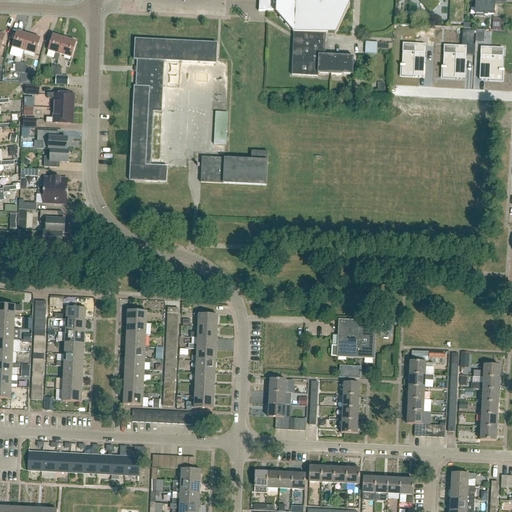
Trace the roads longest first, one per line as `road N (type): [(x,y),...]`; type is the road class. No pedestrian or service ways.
road 1 (unclassified): [(239,443),(243,319),(235,296),(207,268),(115,230),(94,200),(94,11)]
road 2 (residential): [(239,443),(0,432)]
road 3 (residential): [(239,443),(434,454)]
